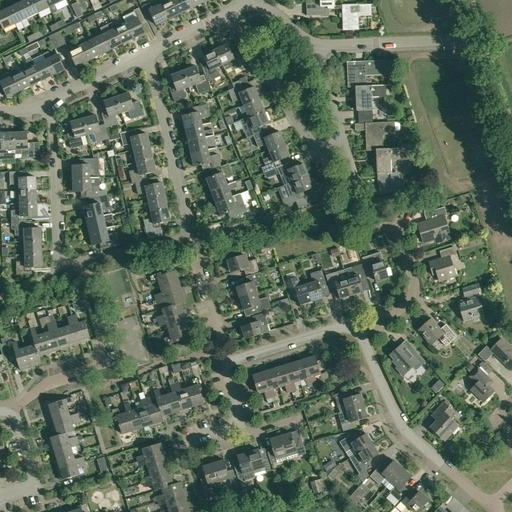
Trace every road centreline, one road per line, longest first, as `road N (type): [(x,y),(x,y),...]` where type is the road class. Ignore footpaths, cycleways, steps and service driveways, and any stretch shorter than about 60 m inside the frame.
road 1 (residential): [(46,101),(60,260),(192,236),(145,52)]
road 2 (residential): [(362,341),(405,429),(491,508)]
road 3 (residential): [(343,144),(317,151),(226,14)]
road 4 (residential): [(482,41),(316,43)]
road 5 (residential): [(362,341),(414,287),(397,216)]
road 6 (residential): [(227,360),(340,326),(362,341)]
